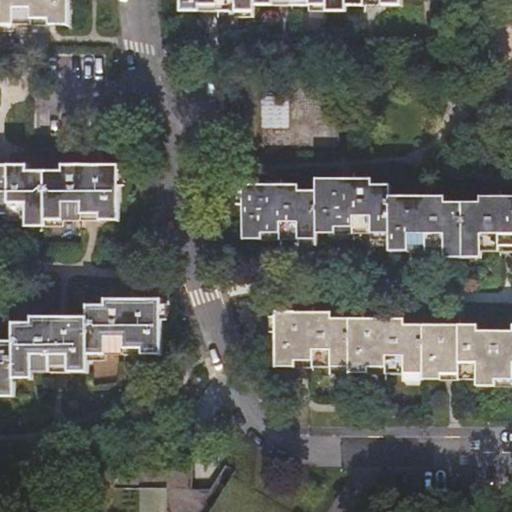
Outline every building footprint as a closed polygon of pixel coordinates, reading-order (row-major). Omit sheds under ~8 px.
[(76,0),(0,0),(0,33),(2,34),(2,15),(40,15),(40,8),(77,8),(76,0)] [(242,151),(342,152),(342,106),(342,71),(244,70),(242,151)] [(0,212),(10,213),(10,221),(83,221),(83,213),(120,213),(120,166),(65,166),(65,174),(28,174),(28,166),(0,165),(0,212)] [(381,170),(326,170),(325,187),(308,187),(308,175),(255,174),(254,218),(292,219),(292,225),(327,226),(328,219),(365,219),(365,226),(401,226),(401,240),(419,240),(419,235),(438,235),(438,241),(509,242),(509,236),(511,235),(511,188),(490,188),(490,196),(457,196),(457,188),(400,187),(400,178),(382,178),(381,170)] [(0,392),(17,392),(17,375),(91,375),(91,358),(162,358),(163,303),(96,303),(96,311),(85,311),(85,320),(78,320),(24,320),(25,328),(7,328),(7,336),(6,343),(0,342),(0,392)] [(337,307),(297,307),(297,355),(334,356),(334,364),(407,365),(407,370),(481,372),(480,380),(511,380),(511,326),(482,326),(483,319),(409,318),(409,312),(338,312),(337,307)] [(209,467),(209,461),(184,462),(112,462),(111,511),(284,511),(228,478),(232,470),(220,464),(216,471),(209,467)]
